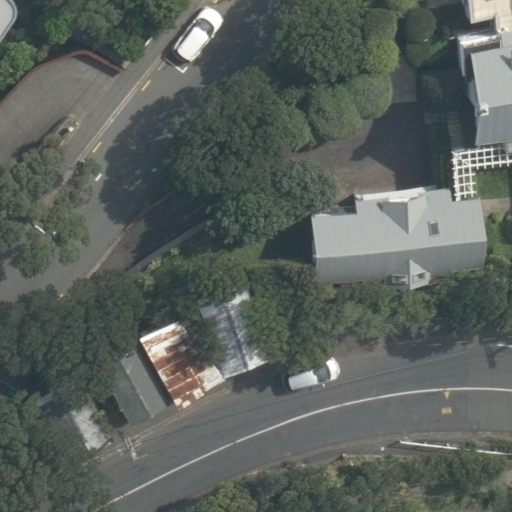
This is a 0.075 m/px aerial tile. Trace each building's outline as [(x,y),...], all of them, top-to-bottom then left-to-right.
[(461,29),(466,132),(501,130),(501,139),(511,138),(511,0),(471,0),(472,9),(491,8),(492,27),(461,29)] [(349,199),(304,204),(312,279),(395,273),(396,287),(429,284),(428,273),(446,272),(445,266),(484,262),(477,190),(451,191),(450,181),(421,184),(421,179),(348,185),(349,199)] [(197,300),(224,366),(273,347),(247,280),(197,300)] [(138,334),(176,398),(221,371),(183,307),(138,334)] [(91,359),(126,420),(165,398),(131,337),(91,359)] [(29,390),(63,454),(107,431),(73,367),(29,390)]
